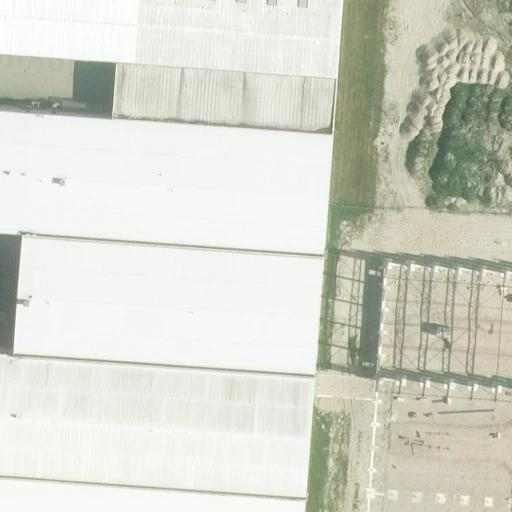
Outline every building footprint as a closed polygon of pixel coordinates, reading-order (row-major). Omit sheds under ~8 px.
[(338,70),(343,0),(0,0),(0,45),(118,54),(338,70)] [(114,115),(333,131),(338,70),(118,54),(114,115)] [(114,115),(0,106),(0,227),(24,229),(15,349),(0,347),(0,468),(307,491),(333,131),(114,115)] [(511,511),(511,247),(372,235),(346,511),(511,511)] [(305,511),(307,491),(0,468),(0,511),(305,511)]
